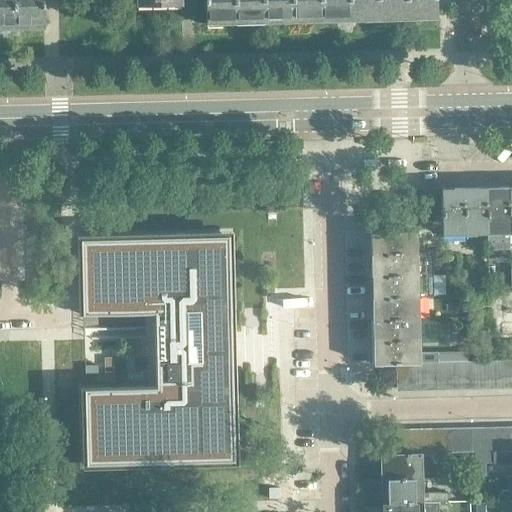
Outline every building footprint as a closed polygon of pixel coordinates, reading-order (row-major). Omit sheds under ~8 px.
[(0,0),(0,28),(44,27),(43,0),(0,0)] [(436,18),(435,0),(204,0),(205,23),(436,18)] [(486,190),(485,190),(477,190),(477,187),(463,187),(463,191),(464,191),(465,231),(466,231),(477,230),(477,234),(488,233),(488,230),(487,230),(486,190)] [(509,230),(508,190),(507,190),(499,190),(499,187),(485,187),(485,190),(486,190),(487,230),(488,230),(499,230),(499,233),(510,233),(510,230),(509,230)] [(465,231),(464,191),(463,191),(455,191),(455,188),(441,188),(442,235),(466,234),(466,231),(465,231)] [(414,252),(414,241),(417,241),(417,230),(370,231),(370,254),(374,254),(414,253),(414,252)] [(221,235),(80,239),(82,306),(82,314),(84,314),(154,312),(156,387),(85,389),(84,389),(85,464),(193,461),(233,460),(231,385),(224,385),(223,310),(221,235)] [(414,274),(414,263),(417,263),(417,252),(414,252),(414,253),(374,254),(374,263),(371,263),(371,276),(374,276),(414,275),(414,274)] [(415,297),(415,296),(415,285),(418,285),(418,274),(414,274),(414,275),(374,276),(374,285),(371,285),(371,298),(375,298),(415,297)] [(419,319),(418,296),(415,296),(415,297),(375,298),(375,307),(372,307),(372,320),(375,320),(419,319)] [(419,341),(419,319),(375,320),(375,329),(372,329),(372,342),(376,342),(419,341)] [(416,362),(416,351),(419,351),(419,341),(376,342),(376,351),(373,351),(373,365),(397,364),(397,363),(410,363),(416,362)] [(506,386),(506,360),(494,361),(494,386),(506,386)] [(458,387),(458,361),(446,362),(446,387),(458,387)] [(470,387),(470,361),(458,361),(458,387),(470,387)] [(482,386),(482,361),(470,361),(470,387),(482,386)] [(494,386),(494,361),(482,361),(482,386),(494,386)] [(422,388),(422,362),(416,362),(410,363),(410,388),(422,388)] [(434,387),(434,362),(422,362),(422,388),(434,387)] [(446,387),(446,362),(434,362),(434,387),(446,387)] [(410,388),(410,363),(397,363),(397,364),(398,388),(410,388)] [(510,451),(509,426),(498,427),(498,451),(510,451)] [(468,452),(468,435),(467,427),(455,428),(456,452),(468,452)] [(487,452),(486,427),(474,427),(475,452),(487,452)] [(498,451),(498,427),(486,427),(487,452),(498,451)] [(421,453),(421,428),(409,429),(410,454),(421,453)] [(433,453),(432,428),(421,428),(421,453),(433,453)] [(444,453),(444,428),(432,428),(433,453),(444,453)] [(456,452),(455,428),(444,428),(444,453),(446,453),(456,452)] [(410,454),(409,429),(397,429),(398,454),(410,454)] [(511,451),(493,452),(493,463),(511,463),(511,466),(511,451)] [(422,478),(421,456),(430,456),(434,463),(443,463),(446,455),(446,453),(444,453),(433,453),(421,453),(410,454),(398,454),(381,454),(381,479),(422,478)] [(422,500),(422,478),(381,479),(382,503),(447,501),(447,499),(443,492),(435,492),(432,500),(422,500)] [(511,499),(511,494),(510,490),(501,490),(498,498),(498,500),(511,499)] [(511,499),(498,500),(498,502),(502,509),(510,509),(511,505),(511,499)] [(422,511),(422,504),(432,504),(435,511),(444,511),(447,503),(447,501),(382,503),(382,511),(422,511)]
